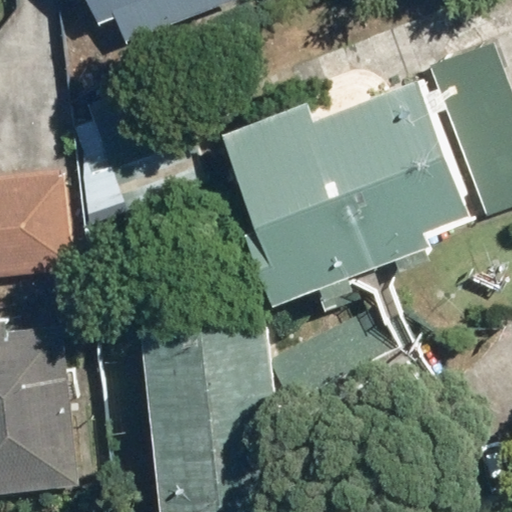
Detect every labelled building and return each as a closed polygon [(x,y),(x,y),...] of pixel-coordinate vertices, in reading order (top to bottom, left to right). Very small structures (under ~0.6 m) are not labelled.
[(256,0),(96,0),(102,15),(117,9),(135,56),(259,8),(256,0)] [(511,201),(511,77),(496,36),(327,102),(320,84),(232,118),(268,211),(254,217),(284,293),(444,231),(438,216),(485,197),(490,210),(511,201)] [(224,172),(183,63),(91,95),(96,108),(81,113),(103,175),(125,166),(139,204),(224,172)] [(0,171),(0,271),(77,263),(66,164),(0,171)] [(296,511),(275,307),(150,320),(170,511),(296,511)] [(11,333),(9,313),(0,313),(0,486),(84,478),(69,327),(11,333)]
